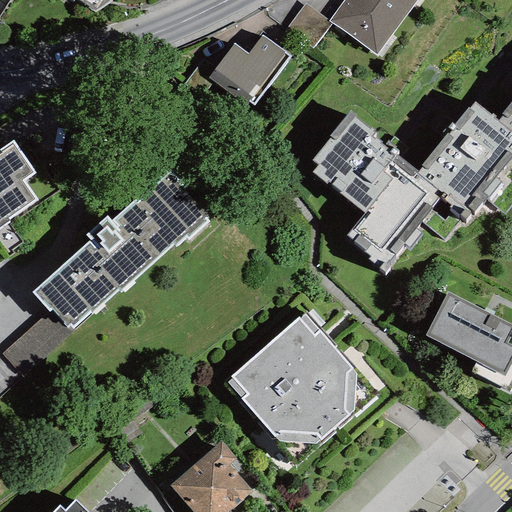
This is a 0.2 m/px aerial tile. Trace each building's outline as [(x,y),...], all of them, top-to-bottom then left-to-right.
[(82,0),(94,8),(106,0),(82,0)] [(414,0),(342,0),(329,18),(376,52),(414,0)] [(290,54),(261,33),(248,52),(233,41),(207,75),(245,103),(248,99),(254,104),(290,54)] [(511,90),(511,94),(496,115),(511,127),(511,89),(511,90)] [(511,127),(496,115),(474,98),(469,104),(467,102),(454,119),(451,117),(441,130),(443,132),(417,166),(415,168),(441,188),(439,191),(451,200),(449,203),(458,210),(460,208),(466,213),(472,205),(474,206),(481,197),(482,197),(486,193),(487,194),(501,176),(495,171),(511,149),(511,127)] [(355,111),(349,106),(330,131),(331,133),(312,156),(318,160),(312,167),(325,178),(328,176),(341,186),(339,188),(366,206),(345,231),(364,246),(363,247),(370,252),(367,254),(384,266),(390,261),(384,257),(391,247),(396,250),(404,239),(409,243),(420,227),(415,224),(439,191),(441,188),(415,168),(417,166),(395,148),(398,144),(394,141),(389,146),(379,138),(381,136),(376,133),(374,135),(371,132),(376,126),(372,123),(370,125),(354,112),(355,111)] [(35,169),(12,137),(0,144),(0,145),(2,148),(0,149),(0,223),(10,217),(8,214),(35,195),(23,177),(35,169)] [(90,235),(32,288),(65,325),(68,321),(70,324),(89,307),(91,309),(118,284),(120,286),(173,238),(175,241),(185,232),(188,236),(209,217),(205,213),(206,211),(183,186),(186,183),(169,164),(110,217),(106,213),(86,231),(90,235)] [(511,320),(447,287),(425,330),(477,357),(471,367),(509,387),(511,381),(511,320)] [(298,313),(230,372),(232,374),(223,381),(294,463),(377,392),(353,364),(319,325),(317,327),(304,312),(299,315),(298,313)] [(237,456),(221,438),(170,483),(195,511),(222,511),(252,486),(230,462),(237,456)] [(64,507),(59,501),(48,511),(92,511),(75,496),(64,507)]
